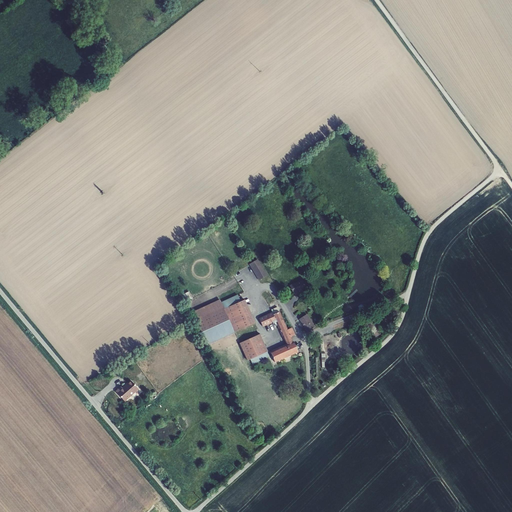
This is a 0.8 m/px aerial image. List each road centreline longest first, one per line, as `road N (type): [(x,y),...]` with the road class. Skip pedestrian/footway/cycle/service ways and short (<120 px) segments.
road 1 (unclassified): [(0,290),(185,511)]
road 2 (unclassified): [(376,0),(500,169)]
road 3 (unclassified): [(500,169),(432,228),(408,293)]
road 4 (unclassified): [(408,293),(390,336),(308,409)]
road 5 (unclassified): [(308,409),(196,511)]
